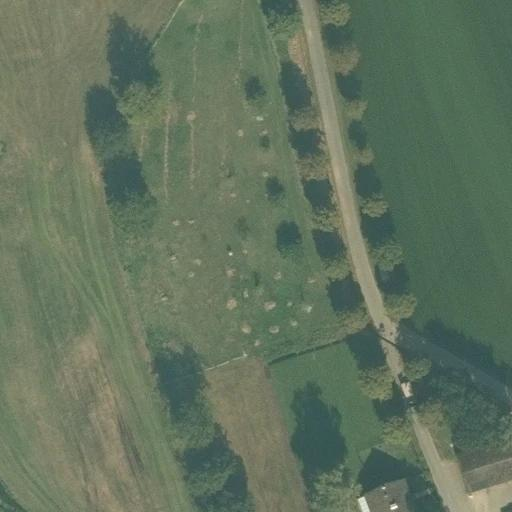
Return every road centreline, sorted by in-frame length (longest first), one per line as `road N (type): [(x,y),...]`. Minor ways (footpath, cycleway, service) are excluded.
road 1 (unclassified): [(306,0),(365,269),(460,511)]
road 2 (track): [(393,347),(511,416)]
